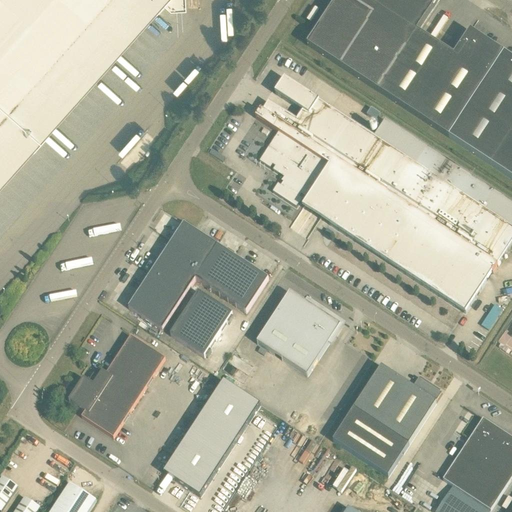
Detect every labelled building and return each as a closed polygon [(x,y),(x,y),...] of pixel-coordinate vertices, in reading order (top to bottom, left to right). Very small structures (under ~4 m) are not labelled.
[(0,0),(0,183),(162,2),(170,9),(185,8),(184,0),(0,0)] [(418,34),(434,8),(421,0),(337,0),(307,46),(511,180),(511,59),(471,33),(454,58),(418,34)] [(336,216),(330,225),(466,314),(492,274),(493,275),(498,267),(497,266),(511,243),(511,228),(484,210),(495,193),(428,149),(417,166),(285,80),(276,95),(304,113),(297,123),(269,105),(264,113),(261,112),(256,119),(279,134),(260,163),(271,170),(273,166),(276,168),(274,172),(284,179),(282,183),(284,184),(282,187),(279,185),(273,194),(297,209),(302,201),(299,199),(301,195),(305,198),(314,185),(317,188),(310,199),(336,216)] [(376,122),(380,115),(372,109),(367,116),(376,122)] [(211,243),(192,230),(193,229),(187,225),(186,226),(184,225),(183,227),(182,226),(178,232),(179,233),(172,243),(171,242),(167,249),(168,250),(156,269),(154,267),(150,274),(152,275),(145,285),(143,284),(139,290),(141,292),(134,302),(132,301),(128,307),(130,308),(129,310),(163,332),(196,282),(246,315),(269,281),(267,280),(268,278),(262,274),(261,275),(251,269),(252,267),(245,263),(244,265),(234,258),(235,256),(229,252),(228,254),(217,247),(218,245),(212,241),(211,243)] [(188,348),(216,305),(199,294),(171,337),(188,348)] [(307,306),(306,304),(291,295),(258,345),(308,378),(330,344),(330,345),(341,328),(307,305),(307,306)] [(205,360),(233,316),(216,305),(188,348),(205,360)] [(483,326),(489,331),(504,311),(497,306),(483,326)] [(125,349),(132,338),(107,376),(103,373),(99,378),(98,377),(97,379),(95,377),(92,381),(91,381),(89,383),(84,380),(69,402),(86,413),(82,419),(114,440),(166,361),(165,360),(158,371),(125,349)] [(382,368),(354,411),(333,443),(388,479),(437,404),(433,402),(439,392),(441,393),(421,380),(420,380),(422,381),(415,390),(382,368)] [(201,499),(261,407),(224,383),(164,475),(201,499)] [(511,439),(483,421),(443,482),(489,511),(491,511),(511,481),(511,439)] [(0,511),(2,511),(18,489),(3,479),(0,483),(0,511)] [(52,511),(90,511),(97,502),(70,485),(52,511)] [(38,511),(40,509),(25,499),(16,511),(38,511)]
